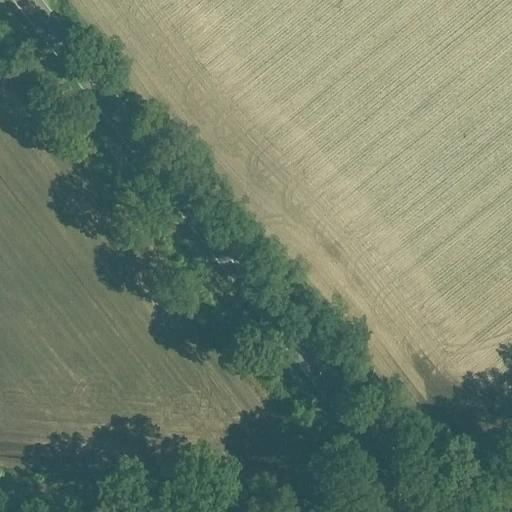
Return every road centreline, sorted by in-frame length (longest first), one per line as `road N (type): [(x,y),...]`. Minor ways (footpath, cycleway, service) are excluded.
road 1 (secondary): [(425,511),(19,0)]
road 2 (residential): [(314,511),(0,474)]
